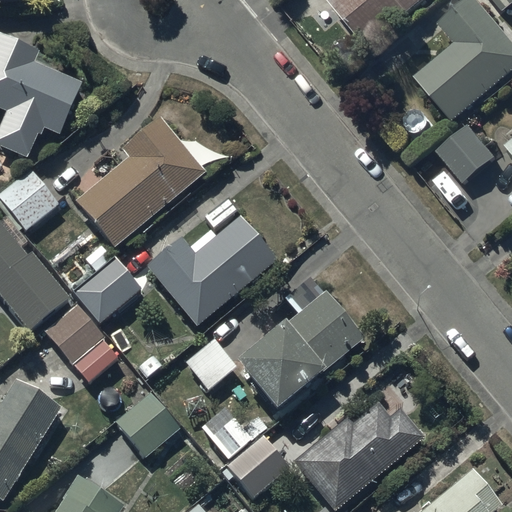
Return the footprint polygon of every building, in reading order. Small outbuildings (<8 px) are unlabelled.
[(335,0),(332,3),(369,48),(427,0),(335,0)] [(511,42),(476,0),(473,0),(441,27),(459,48),(420,80),(456,124),(511,78),(511,42)] [(511,0),(495,0),(506,13),(511,8),(511,0)] [(40,57),(0,38),(0,113),(7,116),(0,131),(0,150),(28,164),(39,140),(41,141),(45,133),(59,140),(83,89),(35,67),(40,57)] [(129,163),(77,205),(115,252),(207,179),(162,122),(122,154),(129,163)] [(471,128),(440,153),(466,185),(498,160),(471,128)] [(32,173),(0,196),(0,202),(24,234),(59,208),(32,173)] [(182,242),(148,270),(197,331),(277,267),(241,222),(215,243),(210,237),(190,252),(182,242)] [(2,226),(0,227),(0,298),(30,335),(70,303),(33,258),(30,261),(2,226)] [(117,261),(74,296),(100,328),(143,293),(117,261)] [(326,296),(239,368),(278,414),(365,342),(326,296)] [(76,308),(44,337),(88,386),(117,361),(101,343),(104,340),(76,308)] [(237,370),(215,344),(187,368),(209,394),(237,370)] [(63,414),(19,386),(0,415),(0,502),(4,505),(63,414)] [(152,397),(116,425),(144,460),(179,433),(152,397)] [(346,422),(295,466),(334,511),(341,511),(425,441),(403,416),(392,425),(377,407),(352,429),(346,422)] [(262,441),(228,471),(255,501),(289,471),(262,441)] [(474,474),(426,511),(500,511),(503,510),(474,474)] [(122,511),(124,510),(78,480),(62,504),(68,508),(65,511),(122,511)]
